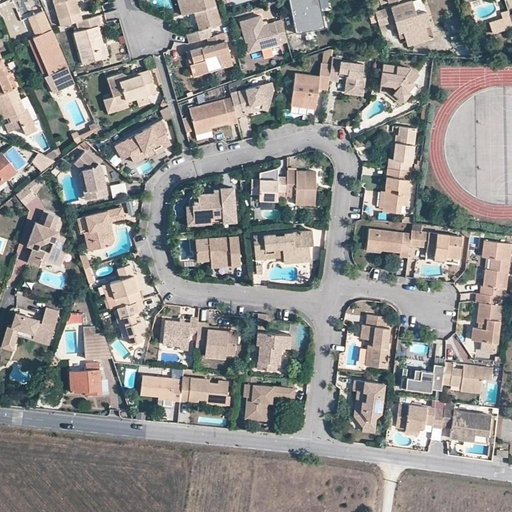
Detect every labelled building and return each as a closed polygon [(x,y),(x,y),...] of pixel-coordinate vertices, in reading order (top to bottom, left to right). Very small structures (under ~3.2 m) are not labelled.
[(75,81),(71,73),(38,0),(12,0),(22,20),(29,17),(35,30),(41,28),(43,32),(33,37),(49,73),(46,75),(50,84),(53,91),(75,81)] [(82,20),(76,2),(75,0),(52,0),(60,26),(77,21),(82,20)] [(186,0),(177,0),(182,16),(190,14),(186,0)] [(186,0),(190,14),(194,12),(198,11),(199,16),(196,17),(200,31),(195,32),(186,34),(189,43),(207,38),(211,36),(209,28),(222,24),(214,0),(186,0)] [(288,0),(295,33),(324,27),(321,12),(330,10),(328,0),(288,0)] [(429,25),(425,11),(415,14),(411,1),(381,10),(385,25),(394,22),(397,34),(402,33),(404,38),(406,47),(428,40),(424,27),(429,25)] [(385,25),(381,10),(374,12),(378,27),(385,25)] [(510,22),(507,13),(507,11),(502,12),(505,23),(510,22)] [(84,65),(100,60),(96,45),(103,43),(98,25),(102,24),(99,15),(82,20),(77,21),(80,30),(75,32),(84,65)] [(281,20),(267,24),(263,26),(262,22),(260,17),(240,23),(249,53),(288,41),(281,20)] [(207,38),(209,45),(191,50),(194,64),(190,65),(194,76),(210,72),(206,57),(217,54),(219,62),(231,58),(224,33),(211,36),(207,38)] [(33,37),(29,39),(45,75),(46,75),(49,73),(33,37)] [(100,60),(108,58),(103,43),(96,45),(100,60)] [(339,70),(347,71),(346,74),(345,84),(352,85),(351,91),(360,92),(362,76),(360,75),(361,63),(340,60),(340,58),(331,57),(330,64),(328,79),(337,80),(338,73),(339,70)] [(7,72),(1,58),(0,58),(0,93),(13,88),(6,72),(7,72)] [(219,62),(221,69),(233,66),(231,58),(219,62)] [(289,103),(315,107),(318,87),(327,89),(328,79),(330,64),(321,63),(320,75),(294,72),(289,103)] [(406,91),(412,83),(411,82),(417,75),(408,68),(381,64),(380,68),(378,82),(389,84),(395,89),(392,93),(401,100),(408,92),(406,91)] [(7,72),(6,72),(13,88),(14,88),(17,86),(10,70),(7,72)] [(139,73),(139,75),(130,77),(122,74),(107,78),(114,104),(125,102),(124,99),(134,95),(135,99),(155,93),(148,71),(139,73)] [(262,87),(256,84),(241,89),(228,92),(230,96),(235,115),(241,113),(241,112),(241,110),(249,107),(248,103),(259,100),(268,103),(271,89),(269,81),(262,83),(262,87)] [(26,109),(24,109),(14,88),(13,88),(0,93),(0,110),(3,118),(6,117),(9,115),(11,121),(9,122),(12,130),(22,126),(25,134),(35,130),(26,109)] [(398,104),(401,100),(392,93),(389,96),(398,104)] [(235,115),(230,96),(188,108),(194,130),(210,126),(227,120),(228,123),(236,121),(235,115)] [(241,110),(241,112),(261,106),(266,108),(268,103),(259,100),(248,103),(249,107),(241,110)] [(145,154),(143,149),(147,147),(151,149),(153,148),(154,149),(156,153),(163,148),(163,146),(170,142),(163,129),(166,127),(161,118),(113,144),(121,157),(129,152),(133,160),(141,156),(145,154)] [(194,130),(195,134),(211,129),(210,126),(194,130)] [(398,141),(396,141),(395,149),(392,149),(392,157),(387,157),(386,167),(410,170),(414,128),(398,126),(396,135),(399,136),(398,141)] [(0,183),(3,181),(16,170),(0,152),(0,183)] [(129,152),(121,157),(127,169),(143,160),(141,156),(133,160),(129,152)] [(32,163),(44,172),(51,161),(39,153),(32,163)] [(82,172),(85,183),(90,183),(91,191),(90,191),(92,198),(107,194),(105,185),(103,178),(100,166),(84,153),(74,164),(82,172)] [(400,204),(406,205),(410,170),(386,167),(384,187),(387,188),(387,192),(384,192),(382,208),(382,209),(383,210),(384,211),(396,213),(397,204),(400,204)] [(285,196),(295,196),(295,204),(314,205),(315,171),(285,170),(285,177),(285,192),(285,196)] [(82,172),(79,175),(85,200),(92,198),(90,191),(91,191),(90,183),(85,183),(82,172)] [(277,176),(276,180),(262,179),(250,179),(249,193),(258,193),(258,199),(276,200),(277,191),(285,192),(285,177),(277,176)] [(41,185),(35,178),(29,183),(35,190),(41,185)] [(35,190),(29,183),(13,195),(24,207),(34,199),(30,194),(35,190)] [(112,184),(112,197),(127,196),(126,183),(112,184)] [(220,187),(220,191),(203,193),(197,194),(198,201),(192,202),(192,205),(194,218),(221,215),(222,221),(235,220),(232,186),(220,187)] [(192,205),(192,202),(198,201),(197,194),(193,194),(191,194),(189,196),(189,199),(189,206),(192,205)] [(185,206),(187,225),(222,221),(221,215),(194,218),(192,205),(189,206),(185,206)] [(124,219),(121,207),(77,218),(80,233),(84,232),(89,251),(108,246),(103,224),(110,222),(124,219)] [(31,241),(33,244),(32,248),(27,264),(38,267),(40,260),(45,262),(54,265),(58,250),(62,237),(55,235),(56,231),(52,230),(53,225),(58,224),(58,222),(57,217),(42,213),(38,225),(34,224),(28,240),(31,241)] [(108,246),(114,240),(110,222),(103,224),(108,246)] [(408,246),(410,233),(367,228),(366,243),(381,245),(380,250),(398,252),(398,256),(407,257),(408,246)] [(263,249),(281,248),(281,258),(282,262),(297,261),(297,256),(308,255),(307,245),(312,245),(311,231),(282,233),(282,235),(274,236),(274,233),(258,234),(258,238),(252,238),(253,253),(264,253),(263,249)] [(410,231),(410,233),(408,246),(418,247),(419,232),(410,231)] [(457,258),(460,237),(427,232),(425,248),(425,252),(432,253),(432,257),(444,259),(445,254),(449,255),(449,257),(457,258)] [(238,266),(236,236),(194,239),(195,261),(210,260),(210,257),(216,257),(216,261),(229,260),(230,266),(238,266)] [(481,255),(490,257),(489,267),(486,267),(484,284),(482,283),(481,293),(502,296),(505,296),(507,276),(510,253),(511,242),(483,239),(481,255)] [(253,253),(253,259),(281,258),(281,248),(263,249),(264,253),(253,253)] [(54,265),(59,266),(63,251),(58,250),(54,265)] [(211,263),(211,267),(230,266),(229,260),(216,261),(216,257),(210,257),(210,260),(211,263)] [(255,283),(264,283),(265,261),(255,261),(255,283)] [(136,274),(132,276),(137,290),(141,289),(136,274)] [(137,290),(132,276),(109,283),(116,308),(135,302),(140,300),(137,290)] [(109,283),(104,285),(111,310),(116,308),(109,283)] [(479,322),(483,322),(482,327),(479,327),(473,326),(472,339),(496,342),(502,296),(481,293),(478,293),(476,302),(480,302),(477,321),(479,322)] [(137,319),(134,320),(133,315),(136,313),(138,313),(135,302),(116,308),(119,319),(121,318),(124,327),(121,328),(125,337),(128,337),(130,345),(141,342),(139,333),(143,332),(139,319),(137,319)] [(44,308),(40,321),(39,324),(35,322),(36,320),(13,314),(9,328),(6,328),(2,345),(13,347),(16,338),(14,338),(15,335),(17,330),(18,330),(32,334),(49,339),(57,311),(44,308)] [(368,337),(372,338),(368,365),(385,367),(387,346),(386,345),(388,326),(386,326),(387,320),(384,315),(367,313),(365,324),(361,323),(359,336),(368,337)] [(268,315),(258,314),(256,331),(266,332),(268,315)] [(119,319),(116,320),(121,338),(125,337),(121,328),(124,327),(121,318),(119,319)] [(179,322),(165,320),(162,344),(178,345),(186,346),(188,334),(195,335),(197,322),(197,321),(189,320),(189,323),(179,322)] [(217,330),(216,337),(207,336),(207,327),(208,324),(197,322),(195,335),(194,348),(205,349),(204,355),(225,358),(225,354),(226,351),(235,352),(237,334),(228,334),(227,331),(217,330)] [(94,326),(82,327),(85,359),(111,357),(102,332),(95,333),(94,326)] [(207,327),(207,336),(216,337),(217,330),(217,328),(207,327)] [(256,331),(255,343),(258,344),(257,360),(275,362),(278,362),(279,351),(280,346),(283,346),(288,347),(289,335),(266,332),(256,331)] [(32,334),(31,340),(47,344),(49,339),(32,334)] [(372,338),(368,337),(364,364),(368,365),(372,338)] [(495,349),(496,342),(479,340),(478,347),(495,349)] [(257,360),(256,369),(274,370),(275,362),(257,360)] [(84,394),(100,392),(98,363),(85,364),(85,370),(69,372),(70,391),(84,390),(84,394)] [(462,365),(461,370),(452,369),(452,364),(443,363),(443,366),(441,384),(449,385),(450,381),(459,383),(459,387),(459,388),(479,390),(480,380),(489,381),(491,369),(462,365)] [(441,384),(443,366),(432,365),(431,372),(431,376),(424,375),(424,371),(413,370),(412,379),(400,378),(399,389),(429,393),(429,390),(435,391),(433,400),(438,400),(441,384)] [(173,384),(173,378),(142,375),(140,394),(157,395),(171,397),(171,400),(179,401),(181,384),(173,384)] [(218,383),(209,382),(209,380),(182,377),(181,384),(179,401),(187,402),(188,400),(197,401),(198,393),(206,394),(206,403),(224,405),(227,382),(218,381),(218,383)] [(353,389),(351,401),(354,401),(354,407),(350,410),(350,414),(358,425),(369,418),(374,418),(375,414),(376,406),(380,406),(382,391),(383,386),(376,385),(376,382),(350,379),(349,389),(353,389)] [(292,399),(293,388),(244,384),(242,397),(246,397),(244,419),(265,420),(266,403),(267,397),(271,397),(274,398),(292,399)] [(490,414),(453,409),(454,402),(444,401),(443,408),(440,425),(450,426),(448,437),(463,439),(464,432),(473,433),(487,435),(490,414)] [(443,408),(437,408),(398,403),(396,426),(403,427),(402,432),(417,433),(418,430),(419,426),(423,426),(423,422),(431,423),(431,426),(440,427),(440,425),(443,408)] [(358,425),(358,429),(372,430),(374,418),(369,418),(358,425)] [(473,433),(464,432),(463,439),(473,440),(473,433)]
